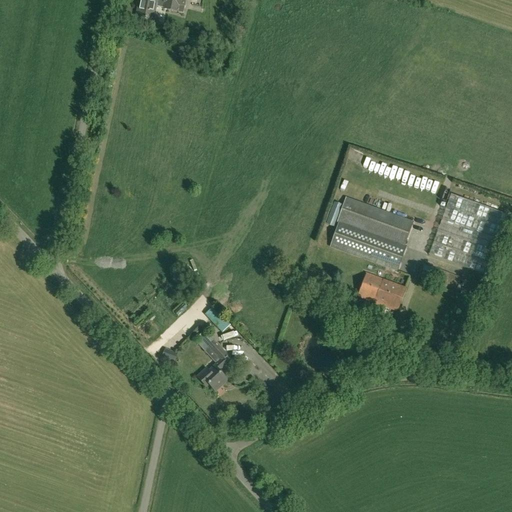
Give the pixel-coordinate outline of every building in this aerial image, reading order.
[(183,13),(186,0),(164,0),(164,1),(161,0),(139,0),(136,17),(153,20),(156,6),(163,8),(163,9),(183,13)] [(410,200),(415,196),(406,186),(401,191),(410,200)] [(506,212),(449,195),(430,256),(488,274),(506,212)] [(338,222),(339,222),(330,246),(397,271),(405,246),(404,246),(413,222),(346,198),(338,222)] [(459,293),(464,279),(423,264),(418,278),(459,293)] [(378,304),(387,282),(366,274),(357,296),(378,304)] [(387,282),(378,304),(397,311),(405,289),(387,282)] [(220,336),(230,330),(217,309),(207,314),(220,336)] [(217,343),(216,344),(207,334),(197,344),(216,364),(208,371),(206,369),(197,377),(205,386),(207,384),(212,389),(212,390),(215,393),(222,386),(231,377),(222,368),(225,365),(227,368),(228,368),(230,369),(234,366),(233,364),(233,363),(217,343)] [(165,359),(174,363),(178,354),(168,350),(165,359)]
